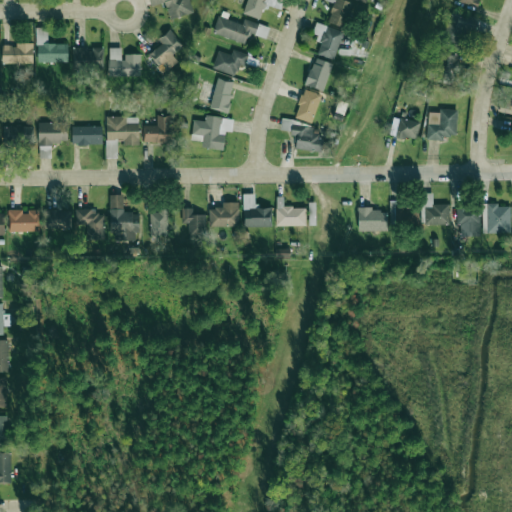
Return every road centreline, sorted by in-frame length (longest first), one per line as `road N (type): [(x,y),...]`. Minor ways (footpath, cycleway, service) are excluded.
road 1 (residential): [(0,179),(511,171)]
road 2 (residential): [(258,175),(265,115),(304,0)]
road 3 (residential): [(479,172),(482,101),(511,5)]
road 4 (residential): [(0,14),(127,13)]
